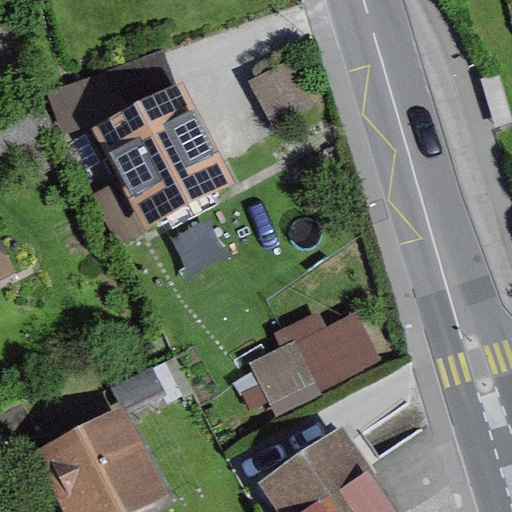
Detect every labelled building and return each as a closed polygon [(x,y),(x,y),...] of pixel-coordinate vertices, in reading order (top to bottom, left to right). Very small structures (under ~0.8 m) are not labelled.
[(168,85),(158,56),(110,73),(120,101),(168,85)] [(221,185),(177,100),(105,137),(149,223),(221,185)] [(278,130),(268,110),(247,121),(257,141),(278,130)] [(0,302),(21,292),(0,250),(0,302)] [(324,316),(247,357),(279,417),(387,358),(362,312),(331,328),(324,316)] [(129,411),(175,387),(164,367),(118,391),(129,411)] [(47,476),(58,497),(67,491),(78,511),(114,511),(151,493),(115,425),(50,459),(57,471),(47,476)] [(339,444),(272,489),(287,511),(388,511),(387,510),(384,511),(359,473),(380,459),(362,433),(341,447),(339,444)]
